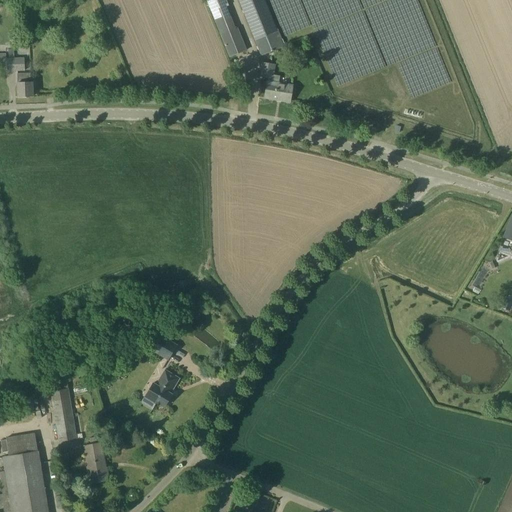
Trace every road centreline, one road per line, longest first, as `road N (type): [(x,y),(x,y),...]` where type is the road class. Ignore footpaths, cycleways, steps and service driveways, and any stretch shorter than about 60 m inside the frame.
road 1 (tertiary): [(436,174),(236,121),(78,112),(0,117)]
road 2 (unclassified): [(184,457),(306,273),(415,198),(436,174)]
road 3 (unclassified): [(184,457),(324,511)]
